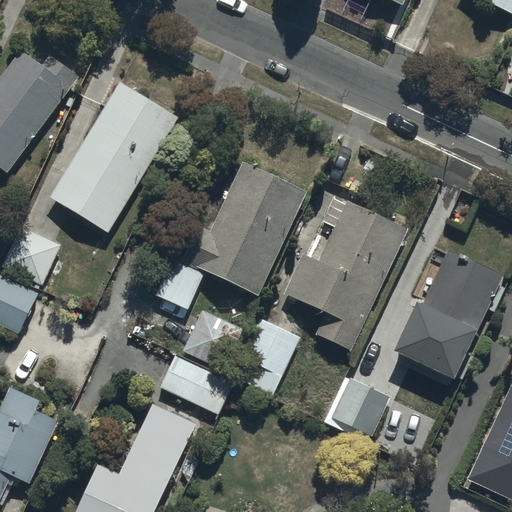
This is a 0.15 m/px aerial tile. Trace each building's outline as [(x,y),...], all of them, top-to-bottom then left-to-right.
[(511,0),(484,0),(511,12),(511,0)] [(41,64),(22,49),(0,78),(0,166),(8,173),(80,77),(49,53),(41,64)] [(178,119),(120,83),(51,197),(109,232),(178,119)] [(308,194),(243,161),(209,231),(198,226),(183,257),(258,294),(308,194)] [(352,350),(406,228),(337,197),(325,224),(332,227),(318,257),(303,251),(284,294),(326,312),(316,334),(352,350)] [(21,226),(1,267),(44,287),(63,246),(21,226)] [(418,301),(395,348),(455,378),(506,277),(449,248),(422,303),(418,301)] [(170,259),(154,295),(188,309),(204,273),(170,259)] [(37,293),(0,275),(0,325),(17,334),(37,293)] [(244,329),(201,311),(184,351),(226,369),(244,329)] [(233,373),(274,393),(300,337),(259,318),(233,373)] [(368,377),(381,351),(366,344),(353,370),(368,377)] [(232,382),(173,354),(159,384),(217,412),(232,382)] [(389,396),(350,379),(333,418),(371,435),(389,396)] [(511,384),(467,481),(511,502),(511,384)] [(0,499),(8,482),(15,485),(18,478),(30,483),(59,421),(37,410),(41,401),(11,387),(0,409),(0,499)] [(101,460),(75,511),(154,511),(197,423),(153,401),(120,470),(101,460)]
